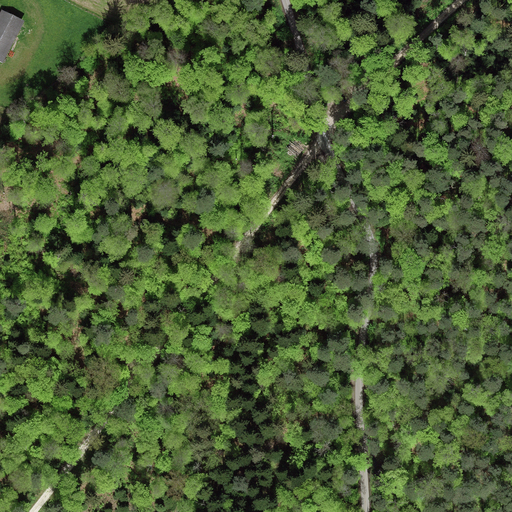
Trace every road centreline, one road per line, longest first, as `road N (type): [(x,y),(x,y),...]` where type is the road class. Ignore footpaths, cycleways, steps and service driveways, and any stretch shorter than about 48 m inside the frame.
road 1 (track): [(32,511),(366,79),(458,0)]
road 2 (unclassified): [(365,511),(359,366),(373,248),(332,157),(286,0)]
